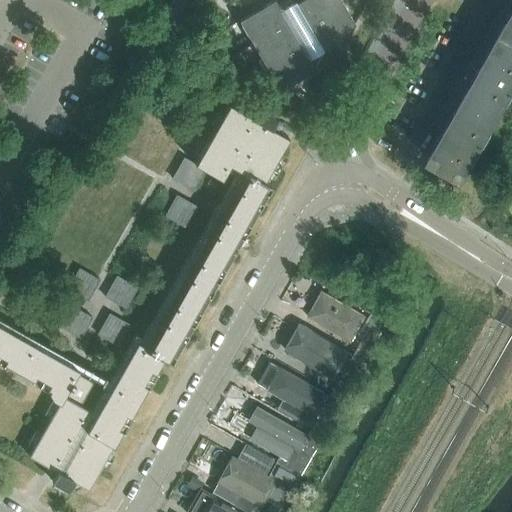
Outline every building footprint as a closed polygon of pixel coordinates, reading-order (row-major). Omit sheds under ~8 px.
[(172,0),(160,22),(169,27),(184,0),(172,0)] [(340,49),(354,24),(340,0),(274,0),(239,21),(279,90),(315,69),(308,58),(322,50),(333,44),(340,49)] [(511,10),(500,33),(511,39),(511,10)] [(511,93),(511,39),(500,33),(464,96),(499,116),(511,93)] [(464,96),(428,160),(463,180),(499,116),(464,96)] [(56,472),(51,481),(68,490),(73,481),(88,489),(163,358),(169,362),(270,185),(263,181),(288,137),(271,128),(277,119),(260,109),(255,118),(228,103),(194,163),(184,157),(172,178),(193,190),(205,170),(221,179),(230,165),(242,172),(143,345),(136,341),(95,414),(80,405),(93,383),(76,373),(78,370),(0,325),(0,361),(53,392),(52,394),(52,399),(58,402),(28,455),(56,472)] [(197,207),(176,195),(164,216),(185,228),(197,207)] [(100,280),(79,268),(66,289),(88,301),(100,280)] [(137,288),(116,276),(104,297),(125,309),(137,288)] [(59,327),(80,339),(92,318),(71,306),(59,327)] [(130,325),(109,313),(97,335),(118,346),(130,325)]
